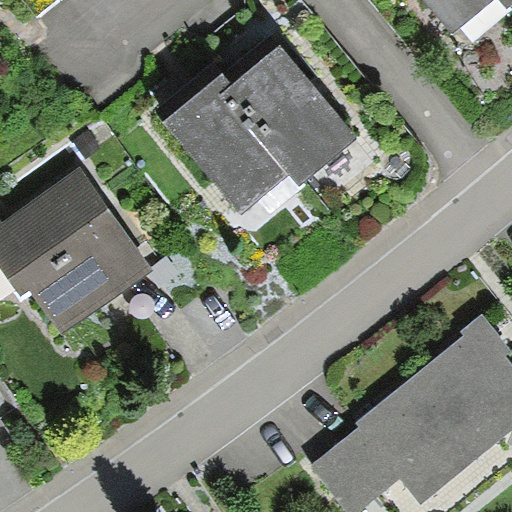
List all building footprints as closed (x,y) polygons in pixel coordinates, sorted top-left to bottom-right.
[(511,0),(418,0),(458,51),(511,8),(511,0)] [(232,92),(303,184),(353,146),(281,54),(232,92)] [(223,81),(164,127),(237,220),(294,174),(223,81)] [(0,216),(0,270),(53,344),(154,271),(76,164),(1,218),(0,216)] [(347,511),(359,511),(392,485),(414,511),(430,511),(511,440),(511,355),(482,319),(421,368),(367,413),(307,462),(347,511)]
